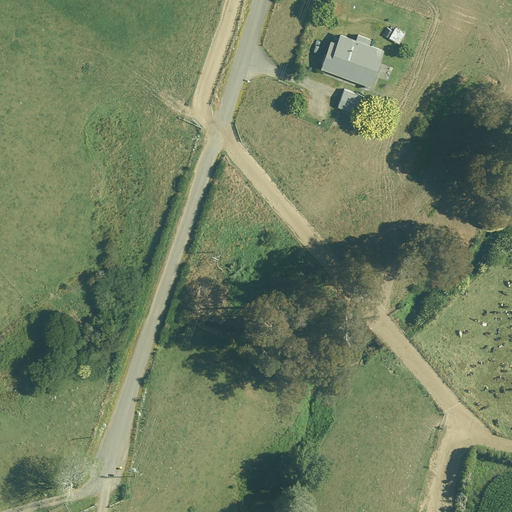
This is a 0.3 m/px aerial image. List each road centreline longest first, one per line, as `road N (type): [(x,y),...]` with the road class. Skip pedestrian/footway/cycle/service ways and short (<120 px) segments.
road 1 (unclassified): [(109,470),(143,345),(262,0)]
road 2 (track): [(213,142),(288,215),(462,427),(511,452)]
